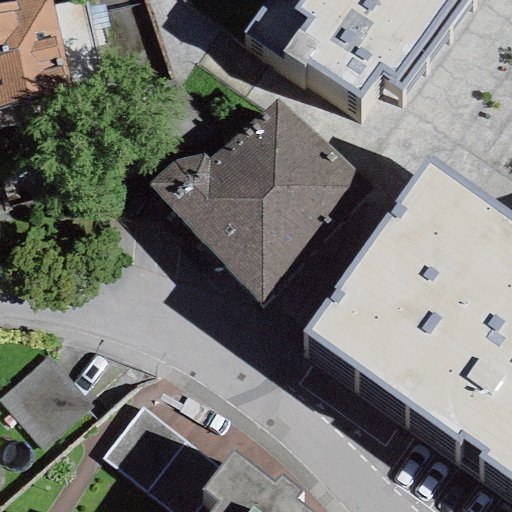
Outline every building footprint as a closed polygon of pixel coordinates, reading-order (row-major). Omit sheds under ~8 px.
[(51,0),(22,0),(0,5),(0,133),(109,109),(85,0),(82,0),(53,7),(51,0)] [(264,0),(242,32),(278,58),(284,50),(357,102),(376,76),(400,92),(465,0),(264,0)] [(172,162),(149,184),(262,309),(370,186),(275,100),(208,159),(202,153),(172,162)] [(511,218),(426,161),(302,333),(511,481),(511,218)] [(47,356),(0,398),(0,405),(42,452),(93,406),(47,356)] [(310,511),(295,500),(302,491),(280,474),(272,484),(231,452),(201,491),(217,504),(210,511),(310,511)]
